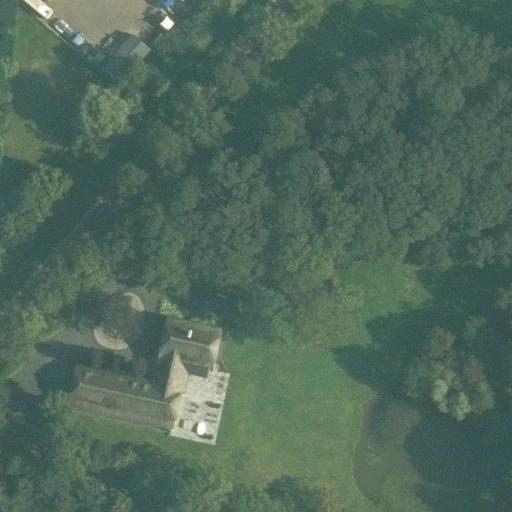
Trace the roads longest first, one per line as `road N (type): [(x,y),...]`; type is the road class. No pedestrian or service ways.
road 1 (unclassified): [(269,0),(108,172),(0,317)]
road 2 (unknown): [(0,440),(183,511)]
